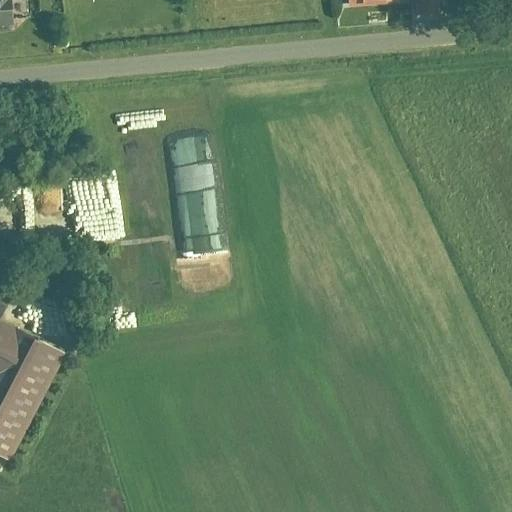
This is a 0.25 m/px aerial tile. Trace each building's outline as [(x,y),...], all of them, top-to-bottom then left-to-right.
[(0,0),(0,23),(11,23),(8,0),(0,0)] [(448,12),(446,0),(413,0),(415,16),(448,12)] [(267,117),(229,120),(236,212),(241,211),(242,227),(276,224),(267,117)] [(142,303),(169,300),(152,138),(127,141),(130,175),(128,175),(142,303)] [(214,161),(170,166),(183,282),(228,277),(214,161)] [(66,240),(124,230),(114,174),(64,182),(70,213),(62,214),(66,240)] [(16,232),(31,233),(31,184),(17,184),(16,232)] [(0,241),(0,260),(8,245),(0,241)] [(0,310),(11,289),(0,283),(0,310)] [(0,455),(8,459),(64,353),(3,322),(0,327),(0,455)]
